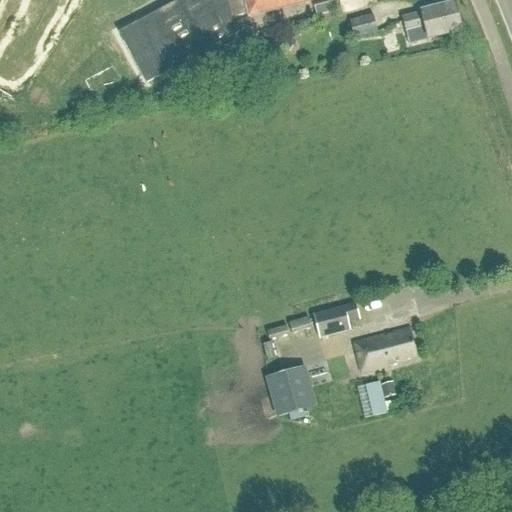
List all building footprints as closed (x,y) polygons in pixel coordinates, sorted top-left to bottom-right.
[(181,0),(118,34),(145,85),(171,71),(180,88),(213,70),(218,78),(261,55),(247,29),(238,34),(235,18),(248,15),(249,19),(319,0),(181,0)] [(423,27),(427,40),(459,32),(452,4),(399,18),(403,32),(423,27)] [(371,15),(349,21),(354,39),(376,32),(371,15)] [(355,303),(312,315),(311,316),(317,339),(350,330),(348,322),(359,319),(355,303)] [(354,344),(361,373),(401,362),(400,360),(416,356),(408,329),(354,344)] [(303,368),(266,379),(277,418),(314,408),(303,368)] [(337,429),(368,426),(365,407),(335,411),(337,429)]
